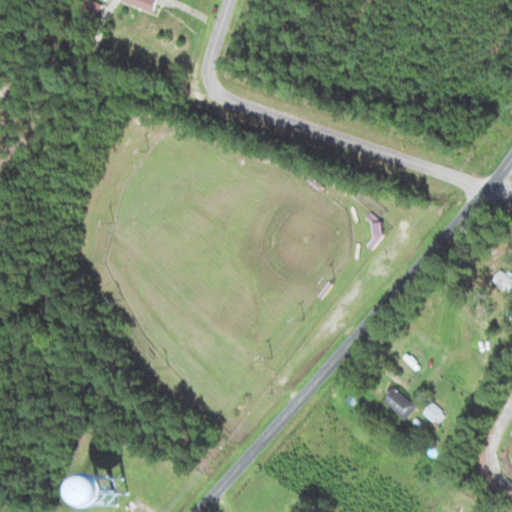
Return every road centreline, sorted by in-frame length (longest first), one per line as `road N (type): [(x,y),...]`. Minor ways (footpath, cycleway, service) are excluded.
road 1 (residential): [(202,511),(436,251),(511,152)]
road 2 (residential): [(492,185),(221,92),(210,82),(227,0)]
road 3 (residential): [(511,497),(496,449),(511,417),(492,185)]
